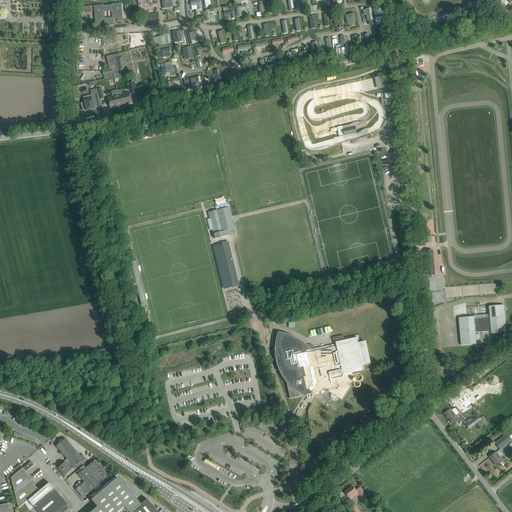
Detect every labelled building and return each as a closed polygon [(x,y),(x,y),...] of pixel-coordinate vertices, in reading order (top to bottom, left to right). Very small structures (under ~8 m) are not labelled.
[(161,0),(163,9),(173,8),(173,4),(172,0),(170,0),(168,0),(167,0),(161,0)] [(200,1),(191,2),(191,6),(197,5),(197,9),(201,9),(200,1)] [(122,18),(122,19),(121,3),(112,4),(112,5),(110,6),(110,5),(107,5),(108,12),(112,11),(112,17),(108,18),(109,25),(113,24),(113,19),(117,19),(117,21),(122,21),(122,19),(122,18)] [(109,25),(108,18),(105,18),(104,12),(108,12),(107,5),(106,5),(106,6),(103,6),(103,5),(94,6),(95,21),(96,23),(98,23),(100,23),(100,20),(104,20),(105,25),(109,25)] [(236,7),(238,16),(241,16),(240,10),(244,9),(244,6),(236,7)] [(374,8),(375,15),(382,14),(381,7),(374,8)] [(373,20),(371,9),(363,10),(364,15),(366,14),(367,14),(369,21),(373,20)] [(231,19),(235,18),(233,10),(224,12),(224,16),(230,15),(231,19)] [(354,13),(348,15),(350,23),(356,22),(354,13)] [(375,18),(377,25),(384,24),(382,17),(375,18)] [(195,30),(187,32),(189,41),(193,40),(192,35),(196,34),(195,30)] [(174,42),(182,41),(180,31),(173,32),(174,42)] [(169,44),(168,36),(164,36),(158,37),(159,45),(169,44)] [(202,45),(195,47),(196,56),(200,56),(199,50),(203,49),(202,45)] [(187,50),(187,48),(183,48),(184,55),(188,55),(188,57),(192,56),(191,49),(187,50)] [(170,52),(169,49),(160,50),(161,58),(165,57),(164,53),(170,52)] [(306,52),(302,53),(304,58),(300,59),(301,63),(308,61),(306,52)] [(119,53),(106,57),(109,69),(102,71),(104,80),(124,75),(119,53)] [(257,68),(255,68),(255,71),(258,70),(258,71),(266,69),(263,60),(260,61),(261,67),(257,68)] [(244,70),(245,74),(253,72),(250,63),(247,64),(248,69),(244,70)] [(173,65),(161,68),(162,74),(170,72),(170,76),(175,75),(173,65)] [(219,73),(215,74),(216,78),(211,79),(211,83),(221,81),(219,73)] [(197,82),(191,83),(192,87),(201,85),(200,77),(196,78),(197,82)] [(166,83),(164,83),(165,86),(166,86),(167,88),(168,93),(175,91),(180,90),(179,85),(174,86),(173,81),(166,83)] [(80,103),(82,110),(83,110),(86,109),(86,111),(87,111),(95,109),(95,106),(97,106),(97,107),(101,106),(97,89),(96,89),(91,90),(90,90),(91,95),(83,97),(84,102),(81,103),(80,103)] [(118,95),(119,98),(121,105),(132,102),(129,92),(118,95)] [(118,95),(107,98),(110,108),(121,105),(119,98),(118,95)] [(355,126),(342,129),(345,142),(357,139),(355,126)] [(229,230),(233,229),(234,229),(229,211),(214,215),(213,211),(211,212),(209,215),(210,218),(212,218),(214,230),(213,230),(214,234),(215,239),(230,235),(229,230)] [(424,243),(431,242),(431,239),(429,239),(428,230),(423,230),(424,243)] [(222,244),(215,246),(225,289),(232,287),(233,287),(239,286),(229,245),(223,246),(223,244),(222,244)] [(433,250),(424,251),(427,276),(435,275),(433,250)] [(133,269),(130,270),(133,283),(134,282),(134,286),(137,285),(142,306),(146,305),(147,304),(136,260),(135,261),(131,262),(133,269)] [(474,319),(474,317),(458,318),(461,345),(476,344),(475,333),(491,331),(491,334),(506,332),(504,305),(488,306),(489,314),(485,315),(486,318),(474,319)] [(276,347),(276,350),(276,353),(276,357),(277,360),(277,363),(278,367),(279,368),(280,371),(282,374),(283,377),(284,378),(286,381),(286,383),(290,398),(299,396),(300,396),(302,396),(303,396),(302,393),(302,390),(305,390),(305,389),(306,392),(306,393),(307,398),(308,398),(307,395),(312,394),(319,392),(322,391),(324,388),(328,391),(331,393),(331,394),(330,395),(330,396),(330,397),(331,398),(331,399),(332,399),(333,400),(334,400),(335,400),(336,400),(337,400),(338,399),(339,398),(342,400),(343,398),(350,386),(352,382),(353,382),(354,382),(355,381),(355,380),(355,379),(355,378),(354,378),(353,378),(352,373),(363,370),(362,365),(370,363),(365,342),(360,343),(358,343),(356,338),(335,343),(336,346),(334,347),(327,348),(310,352),(310,351),(310,350),(309,349),(309,348),(308,348),(308,347),(307,346),(306,346),(305,345),(304,344),(302,343),(300,341),(297,339),(294,338),(291,336),(289,336),(287,335),(285,334),(283,334),(282,334),(280,333),(279,333),(278,333),(279,334),(278,337),(277,340),(276,343),(276,347)] [(467,393),(457,401),(461,407),(464,405),(466,407),(471,403),(469,401),(472,399),(467,393)] [(450,409),(443,415),(445,418),(446,417),(454,427),(460,422),(450,409)] [(466,421),(464,422),(466,424),(465,424),(469,429),(477,423),(480,428),(485,425),(482,421),(478,415),(468,423),(466,421)] [(261,422),(259,427),(271,433),(273,427),(261,422)] [(511,429),(494,444),(499,450),(511,439),(511,429)] [(58,468),(62,472),(65,476),(70,471),(70,469),(73,466),(74,468),(84,460),(83,460),(85,458),(82,454),(80,456),(65,438),(56,446),(69,461),(67,462),(65,462),(58,468)] [(496,466),(500,463),(503,461),(496,453),(490,457),(491,457),(494,462),(494,463),(496,466)] [(78,474),(85,482),(76,489),(83,498),(109,476),(95,460),(78,474)] [(26,506),(51,485),(49,483),(39,491),(30,480),(32,479),(25,472),(34,465),(31,461),(23,468),(11,478),(19,508),(24,504),(26,506)] [(158,511),(147,499),(141,504),(124,484),(123,485),(117,480),(112,484),(111,483),(91,500),(97,507),(91,511),(118,511),(125,507),(128,511),(158,511)] [(69,507),(69,506),(51,485),(26,506),(30,511),(58,511),(61,510),(63,511),(65,511),(69,509),(69,508),(69,507)] [(356,491),(352,486),(344,492),(350,500),(358,494),(358,493),(358,492),(361,496),(365,493),(360,487),(356,490),(357,490),(356,491)] [(0,511),(11,511),(9,503),(0,505),(0,511)]
